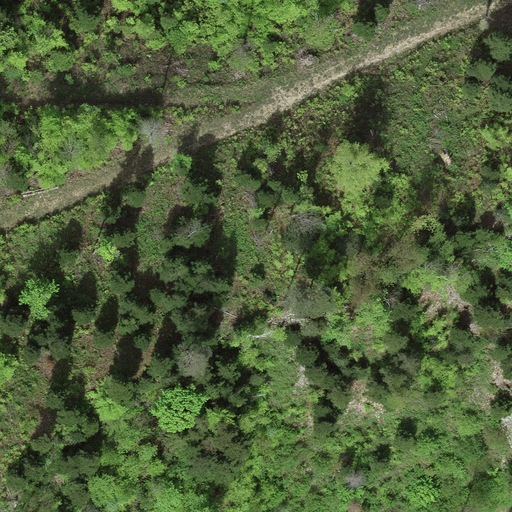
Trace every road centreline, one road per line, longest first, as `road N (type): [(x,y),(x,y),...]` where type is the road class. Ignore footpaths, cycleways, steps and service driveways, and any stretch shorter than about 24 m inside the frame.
road 1 (track): [(497,0),(0,229)]
road 2 (track): [(295,94),(77,102),(0,95)]
